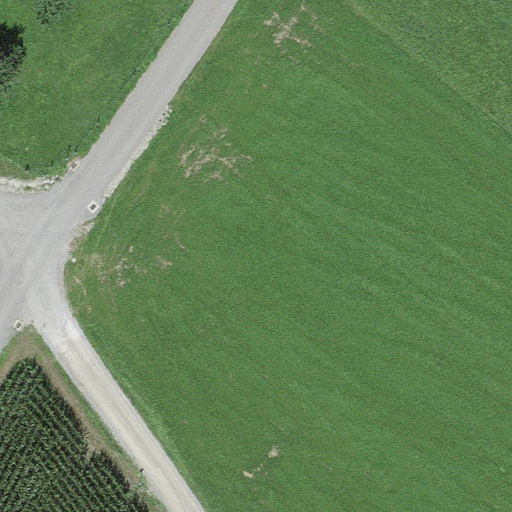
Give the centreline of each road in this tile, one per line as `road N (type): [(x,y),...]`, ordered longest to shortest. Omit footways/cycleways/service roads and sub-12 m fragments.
road 1 (unclassified): [(0,310),(24,263),(216,0)]
road 2 (track): [(181,511),(24,263)]
